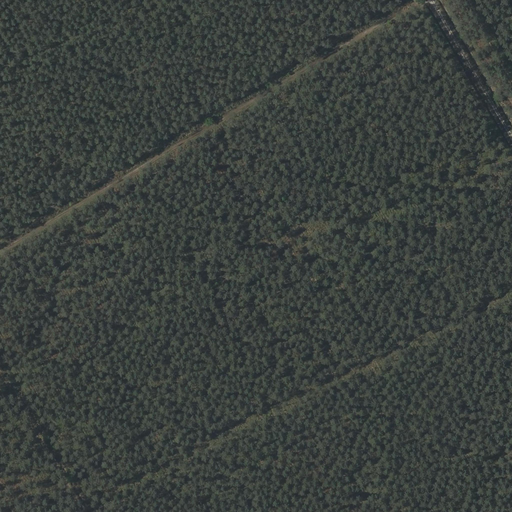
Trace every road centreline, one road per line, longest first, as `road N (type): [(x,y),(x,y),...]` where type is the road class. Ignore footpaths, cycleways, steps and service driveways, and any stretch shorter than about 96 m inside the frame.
road 1 (track): [(433,0),(412,1),(0,254)]
road 2 (track): [(0,358),(90,511)]
road 3 (track): [(511,135),(433,0)]
